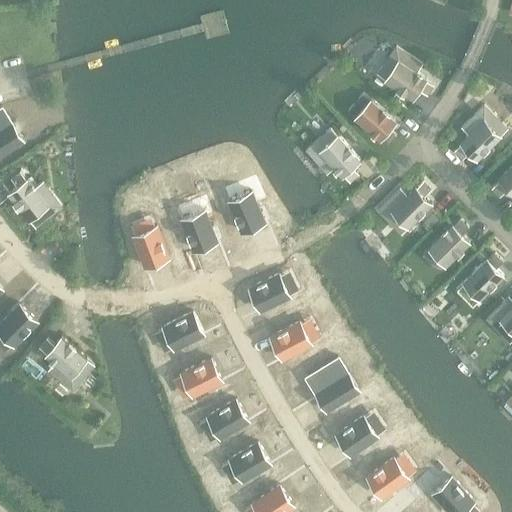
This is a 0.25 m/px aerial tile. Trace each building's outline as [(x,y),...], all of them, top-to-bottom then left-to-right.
[(386,79),(387,79),(414,97),(427,77),(400,59),(386,79)] [(356,116),(381,138),(397,120),(372,98),(356,116)] [(485,118),(461,141),(478,158),(502,135),(485,118)] [(5,120),(0,123),(0,151),(18,140),(6,121),(5,120)] [(349,127),(344,132),(353,143),(359,138),(349,127)] [(321,149),(343,174),(361,159),(339,133),(321,149)] [(511,164),(498,179),(511,192),(511,164)] [(29,178),(10,192),(30,219),(49,204),(29,178)] [(392,209),(410,226),(433,203),(416,185),(392,209)] [(252,190),(230,200),(243,231),(265,221),(252,190)] [(205,209),(183,218),(195,249),(217,241),(205,209)] [(433,211),(424,220),(431,227),(440,218),(433,211)] [(430,247),(447,264),(471,241),(454,223),(430,247)] [(157,225),(135,234),(147,265),(169,257),(157,225)] [(464,281),(481,298),(505,275),(488,257),(464,281)] [(280,272),(250,287),(261,308),(291,294),(280,272)] [(21,302),(0,323),(0,328),(15,343),(38,319),(21,302)] [(511,306),(501,317),(511,328),(511,306)] [(194,311),(164,326),(175,347),(205,332),(194,311)] [(301,320),(272,336),(283,357),(312,341),(301,320)] [(62,336),(47,354),(72,375),(88,357),(62,336)] [(338,356),(306,376),(326,409),(352,393),(341,376),(348,372),(338,356)] [(212,357),(183,372),(193,393),(223,379),(212,357)] [(237,398),(209,415),(221,436),(250,419),(237,398)] [(365,414),(337,433),(351,453),(378,434),(365,414)] [(233,457),(231,458),(243,479),(272,462),(259,441),(233,457)] [(395,456),(368,476),(382,495),(409,476),(395,456)] [(452,475),(434,491),(452,511),(461,511),(474,500),(452,475)] [(281,484),(253,502),(259,511),(282,511),(294,504),(281,484)]
